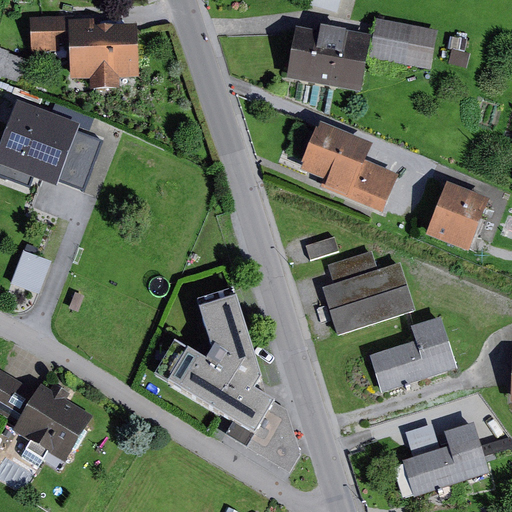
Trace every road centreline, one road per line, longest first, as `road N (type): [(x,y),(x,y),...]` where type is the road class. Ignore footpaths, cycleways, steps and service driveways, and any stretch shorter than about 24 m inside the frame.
road 1 (residential): [(192,0),(343,511)]
road 2 (residential): [(0,325),(315,511)]
